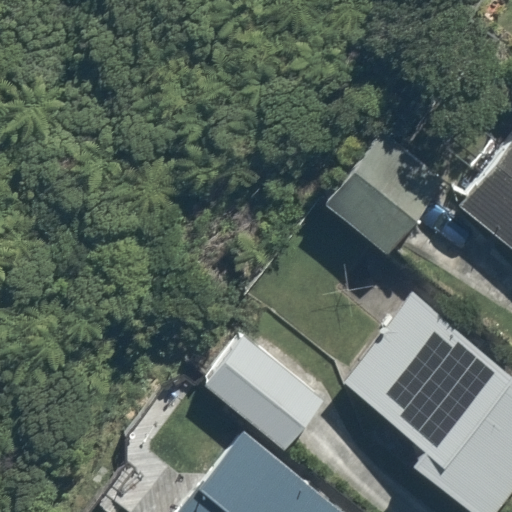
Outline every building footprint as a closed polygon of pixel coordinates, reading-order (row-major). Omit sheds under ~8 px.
[(449,171),(380,116),(316,196),(386,252),(449,171)] [(511,126),(455,203),(511,246),(511,126)] [(483,511),(511,476),(511,366),(412,286),(341,374),(422,439),(410,453),(483,511)] [(242,326),(201,379),(284,443),(325,391),(242,326)] [(345,511),(243,430),(176,511),(345,511)]
